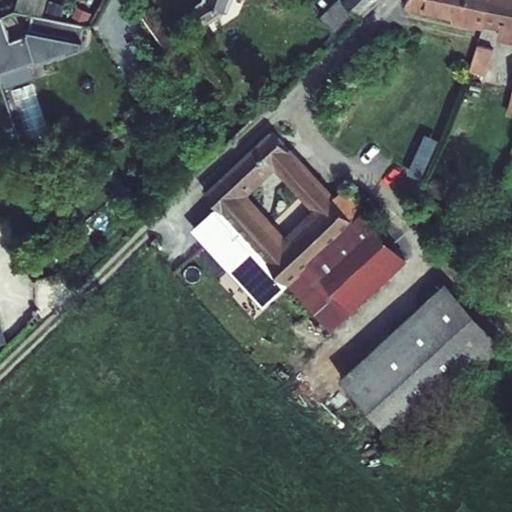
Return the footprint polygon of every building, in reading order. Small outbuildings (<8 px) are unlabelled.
[(48,0),(18,0),(15,12),(22,12),(17,41),(54,48),(60,18),(45,14),(48,0)] [(235,0),(207,0),(204,1),(216,19),(234,8),(235,0)] [(315,0),(301,16),(324,38),(361,0),(315,0)] [(511,0),(393,0),(392,2),(391,9),(395,12),(445,22),(443,27),(464,31),(468,24),(485,27),(482,37),(494,40),(494,44),(511,47),(511,0)] [(493,59),(464,52),(460,77),(487,85),(493,59)] [(511,70),(510,70),(500,125),(511,128),(511,70)] [(261,130),(167,213),(249,305),(273,283),(318,334),(403,258),(336,183),(320,197),(261,130)] [(439,282),(333,381),(392,440),(496,343),(439,282)]
